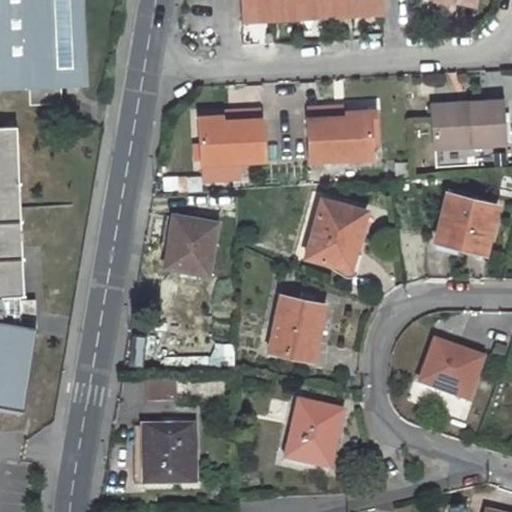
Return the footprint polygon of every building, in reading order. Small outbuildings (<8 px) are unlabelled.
[(0,0),(0,88),(28,88),(29,105),(61,103),(61,87),(66,86),(66,92),(77,91),(77,85),(84,85),(88,85),(84,0),(0,0)] [(243,0),(245,22),(278,20),(385,13),(384,0),(243,0)] [(471,110),(433,112),(435,147),(505,143),(503,100),(471,103),(471,110)] [(471,103),(433,105),(433,112),(471,110),(471,103)] [(377,109),(347,110),(347,116),(347,122),(371,120),(377,120),(377,109)] [(310,157),(373,155),(371,120),(347,122),(347,116),(308,119),(310,157)] [(225,118),(200,119),(200,132),(225,130),(225,123),(225,118)] [(200,132),(202,164),(227,163),(265,161),(263,121),(225,123),(225,130),(200,132)] [(0,412),(21,416),(35,337),(35,336),(20,334),(18,303),(18,298),(24,298),(21,248),(20,207),(16,127),(0,128),(0,412)] [(241,177),(242,188),(249,188),(268,187),(267,175),(241,177)] [(497,206),(448,193),(437,241),(486,252),(497,206)] [(323,198),(307,257),(349,269),(354,251),(356,252),(367,211),(323,198)] [(165,267),(205,273),(212,223),(170,217),(166,243),(169,243),(165,267)] [(324,306),(283,296),(269,351),(314,361),(319,341),(316,341),(324,306)] [(18,303),(20,334),(35,336),(35,337),(37,337),(37,333),(35,302),(18,303)] [(146,367),(149,335),(132,333),(129,365),(146,367)] [(451,357),(452,355),(434,350),(424,393),(473,405),(485,360),(458,353),(457,359),(451,357)] [(235,366),(235,354),(194,356),(195,368),(235,366)] [(194,377),(195,399),(223,398),(222,376),(194,377)] [(146,378),(147,399),(178,397),(177,377),(146,378)] [(334,448),(342,413),(300,403),(287,459),(332,469),(336,448),(334,448)] [(193,484),(193,426),(142,427),(144,486),(193,484)]
